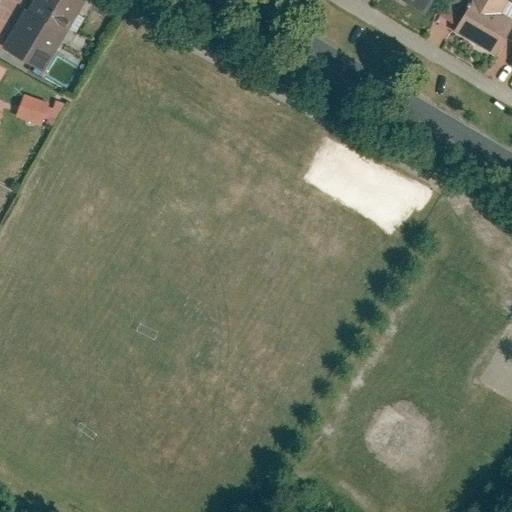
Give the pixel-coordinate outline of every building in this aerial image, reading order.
[(84,0),(38,0),(30,13),(27,11),(5,48),(43,71),(67,30),(80,8),(84,0)] [(425,0),(406,0),(421,8),(425,0)] [(511,24),(511,0),(475,0),(456,32),(493,55),(511,24)] [(80,8),(67,30),(77,35),(90,13),(80,8)] [(48,105),(24,97),(18,114),(42,122),(48,105)] [(511,477),(480,511),(495,511),(511,493),(511,477)]
